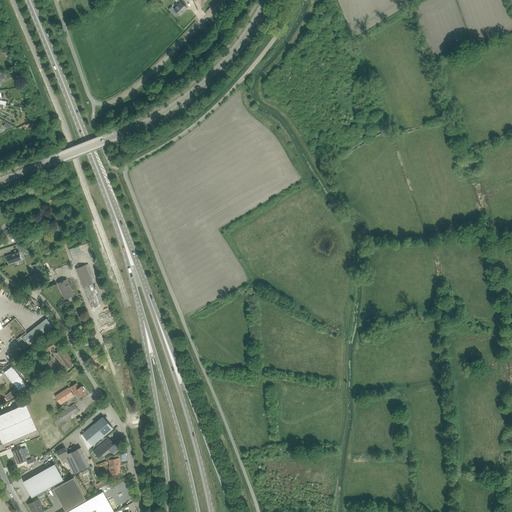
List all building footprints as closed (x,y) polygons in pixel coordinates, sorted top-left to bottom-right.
[(179,14),(180,15),(187,8),(181,2),(174,9),(178,13),(178,14),(179,14)] [(16,228),(11,233),(17,240),(22,236),(16,228)] [(69,249),(74,263),(78,262),(73,248),(69,249)] [(22,260),(19,251),(6,256),(9,265),(22,260)] [(88,264),(76,268),(83,287),(92,283),(95,282),(88,264)] [(43,278),(40,271),(31,275),(34,282),(43,278)] [(66,279),(62,281),(58,283),(61,290),(61,289),(65,299),(73,295),(66,279)] [(92,283),(83,287),(91,307),(100,303),(92,283)] [(23,336),(30,345),(53,326),(47,318),(23,336)] [(52,339),(43,345),(47,351),(56,346),(52,339)] [(60,348),(56,351),(53,353),(65,371),(73,366),(60,348)] [(43,363),(49,371),(56,366),(51,360),(49,361),(48,359),(43,363)] [(13,366),(8,369),(4,372),(16,387),(5,395),(9,400),(20,392),(24,389),(28,386),(13,366)] [(84,386),(83,387),(82,386),(80,387),(77,383),(70,387),(74,393),(76,392),(80,397),(86,393),(85,390),(86,389),(84,386)] [(69,387),(55,396),(60,404),(74,395),(69,387)] [(0,429),(32,416),(27,404),(26,404),(0,415),(0,429)] [(79,411),(74,404),(53,418),(58,425),(79,411)] [(32,416),(0,429),(0,434),(4,443),(37,428),(32,416)] [(82,434),(81,435),(88,449),(92,446),(107,433),(111,430),(113,428),(112,427),(103,416),(101,418),(82,434)] [(109,438),(105,441),(93,450),(101,459),(111,450),(114,454),(120,449),(117,445),(120,443),(116,438),(111,441),(109,438)] [(60,456),(67,453),(68,453),(67,451),(67,450),(67,449),(66,449),(65,447),(57,451),(55,453),(57,458),(60,456),(60,457),(60,456)] [(67,453),(60,456),(62,460),(67,457),(74,473),(90,465),(81,447),(77,449),(78,451),(72,453),(72,452),(68,454),(67,453)] [(22,448),(17,450),(13,452),(18,463),(26,460),(22,448)] [(118,458),(113,459),(109,460),(110,466),(111,466),(113,473),(111,473),(112,477),(118,476),(117,472),(120,472),(118,463),(119,463),(118,458)] [(32,497),(64,480),(55,464),(24,481),(32,497)] [(66,511),(86,499),(74,477),(52,489),(56,497),(58,496),(66,511)] [(97,484),(100,490),(112,484),(109,478),(97,484)] [(103,491),(65,511),(111,511),(114,511),(103,491)] [(39,498),(30,503),(28,504),(31,510),(32,510),(33,511),(37,511),(42,510),(40,506),(42,505),(39,498)]
